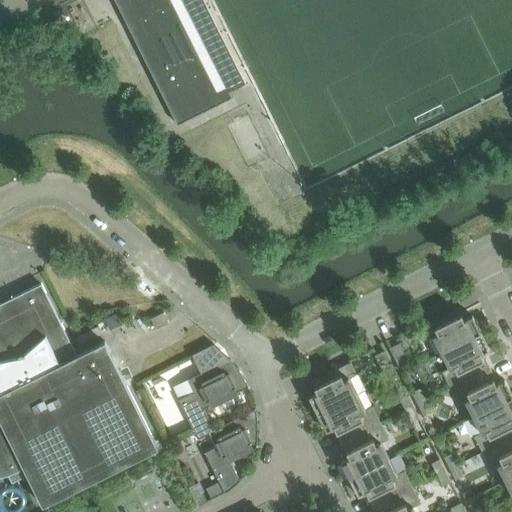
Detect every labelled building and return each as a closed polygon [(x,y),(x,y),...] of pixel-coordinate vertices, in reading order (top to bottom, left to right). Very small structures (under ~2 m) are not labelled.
[(177,124),(187,120),(233,97),(230,90),(184,0),(115,0),(124,17),(126,21),(131,30),(131,31),(148,65),(149,67),(164,98),(177,124)] [(134,401),(105,341),(77,354),(41,283),(0,303),(0,480),(8,474),(12,482),(28,474),(43,504),(157,447),(134,401)] [(481,332),(472,315),(466,318),(460,307),(420,327),(426,340),(433,336),(441,352),(481,332)] [(169,323),(164,312),(151,318),(156,329),(169,323)] [(490,368),(482,353),(489,350),(481,332),(441,352),(449,367),(442,371),(451,388),(490,368)] [(412,367),(400,342),(389,348),(401,372),(412,367)] [(192,354),(201,372),(225,360),(220,350),(213,344),(192,354)] [(398,374),(385,350),(374,355),(386,380),(398,374)] [(204,408),(247,387),(248,387),(242,375),(239,370),(237,367),(234,369),(229,360),(230,360),(229,358),(225,360),(201,372),(188,379),(194,391),(178,399),(197,438),(214,429),(204,408)] [(357,393),(349,378),(357,374),(350,361),(311,381),(317,392),(309,396),(318,413),(357,393)] [(511,396),(511,395),(504,379),(498,383),(490,368),(451,388),(458,403),(466,400),(474,416),(511,396)] [(420,388),(412,392),(418,404),(425,401),(420,388)] [(380,422),(372,406),(365,409),(357,393),(318,413),(326,430),(333,427),(340,442),(380,422)] [(413,406),(407,395),(400,398),(405,410),(413,406)] [(511,436),(511,396),(474,416),(482,432),(474,435),(482,452),(511,436)] [(431,411),(425,401),(418,404),(423,415),(431,411)] [(418,417),(413,406),(405,410),(411,421),(418,417)] [(229,459),(255,446),(254,447),(256,448),(257,442),(257,437),(257,431),(257,426),(257,422),(256,422),(251,412),(254,410),(256,410),(255,408),(254,408),(254,409),(214,429),(197,438),(198,439),(209,433),(216,447),(205,452),(225,492),(229,490),(233,486),(237,483),(240,479),(240,478),(239,479),(229,459)] [(389,458),(381,442),(388,438),(380,422),(340,442),(348,457),(341,460),(350,477),(389,458)] [(511,477),(511,436),(482,452),(490,468),(498,464),(506,480),(511,477)] [(457,464),(452,453),(444,457),(450,468),(457,464)] [(412,487),(404,470),(397,474),(389,458),(350,477),(358,494),(365,491),(372,506),(412,487)] [(445,470),(439,459),(432,463),(437,474),(445,470)] [(463,475),(457,464),(450,468),(455,479),(463,475)] [(450,481),(445,470),(437,474),(443,485),(450,481)] [(415,511),(413,506),(420,503),(412,487),(372,506),(375,511),(415,511)] [(484,511),(476,495),(465,500),(471,511),(484,511)] [(465,511),(461,502),(451,508),(452,511),(465,511)]
